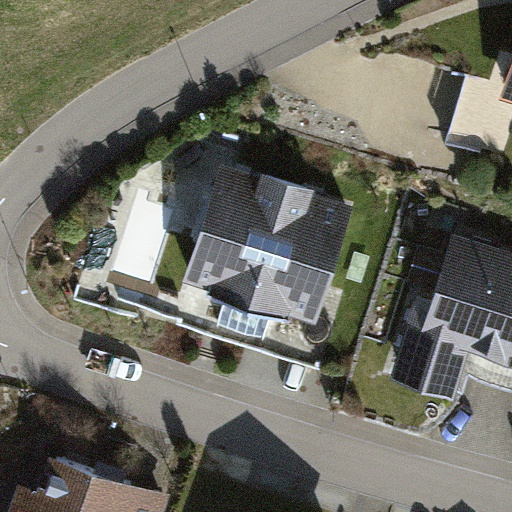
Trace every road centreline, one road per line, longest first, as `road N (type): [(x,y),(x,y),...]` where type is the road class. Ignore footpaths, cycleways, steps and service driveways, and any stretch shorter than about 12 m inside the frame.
road 1 (residential): [(0,338),(511,479)]
road 2 (residential): [(0,219),(158,91),(352,0)]
